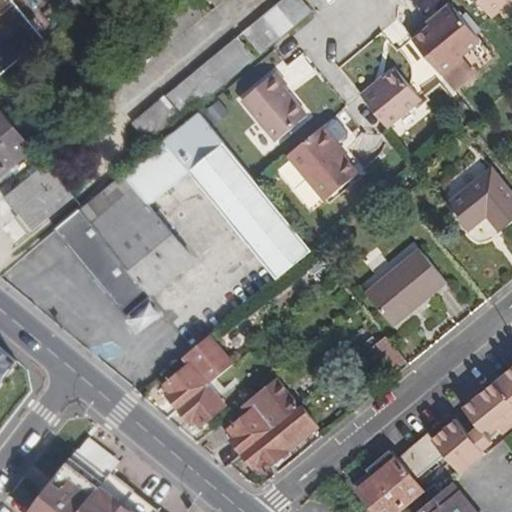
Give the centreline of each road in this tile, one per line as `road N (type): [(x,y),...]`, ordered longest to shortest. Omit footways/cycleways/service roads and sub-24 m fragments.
road 1 (residential): [(262,511),(511,307)]
road 2 (secondary): [(241,511),(73,374)]
road 3 (residential): [(73,374),(0,470)]
